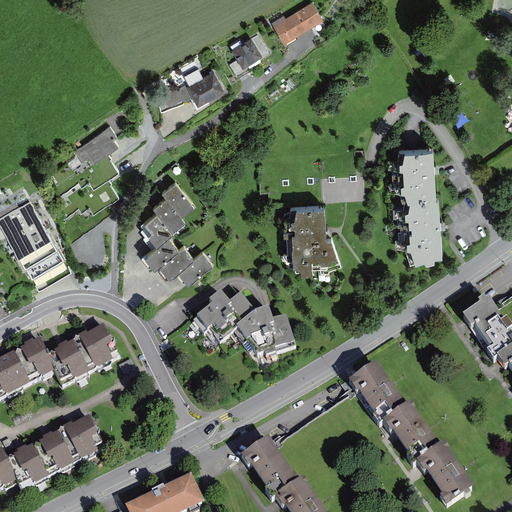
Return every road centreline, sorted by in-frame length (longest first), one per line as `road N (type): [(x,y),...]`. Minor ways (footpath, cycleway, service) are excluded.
road 1 (residential): [(193,439),(339,357),(511,241)]
road 2 (residential): [(123,325),(127,201),(154,141),(139,94)]
road 3 (residential): [(0,439),(58,411),(79,410),(153,367)]
road 4 (residential): [(49,511),(193,439)]
road 5 (residential): [(0,343),(68,309),(98,310),(123,325)]
